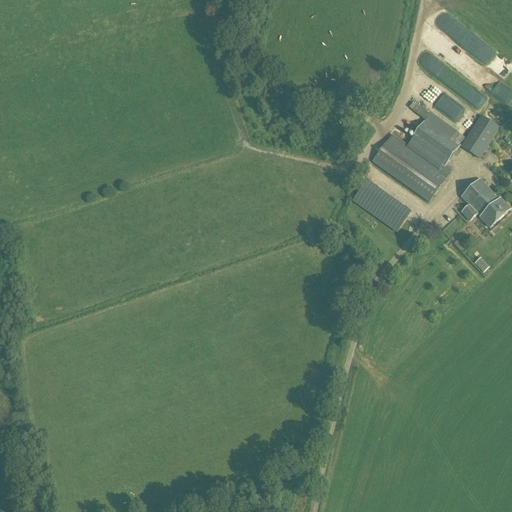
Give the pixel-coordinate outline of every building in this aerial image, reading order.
[(457,35),(480,56),(487,48),(464,27),(457,35)] [(486,60),(494,64),(500,54),(492,50),(486,60)] [(422,109),(419,113),(427,119),(430,115),(422,109)] [(453,172),(446,167),(461,146),(460,145),(465,138),(457,132),(455,134),(430,116),(408,146),(392,135),(389,139),(373,163),(430,204),(453,172)] [(480,160),(500,128),(482,116),(461,148),(480,160)] [(462,198),(471,207),(463,215),(471,223),(479,216),(481,218),(480,219),(491,230),(511,210),(501,199),(500,200),(481,180),(462,198)] [(400,205),(385,225),(397,233),(411,212),(400,205)]
